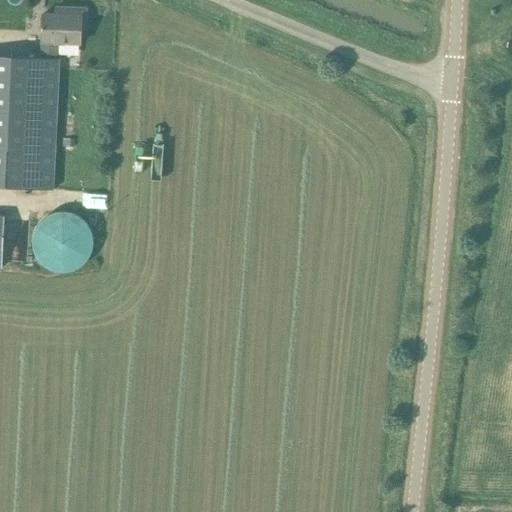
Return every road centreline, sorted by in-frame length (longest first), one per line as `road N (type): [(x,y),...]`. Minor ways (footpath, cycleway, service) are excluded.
road 1 (unclassified): [(411,511),(450,89)]
road 2 (unclassified): [(450,89),(232,0)]
